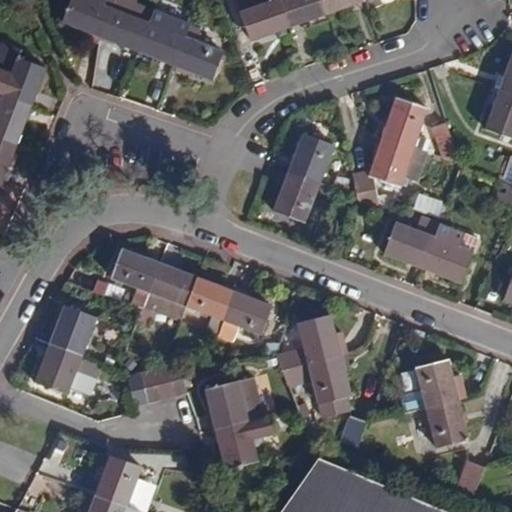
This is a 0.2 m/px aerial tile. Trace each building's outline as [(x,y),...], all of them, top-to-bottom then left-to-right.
[(101,38),(116,0),(70,0),(61,23),(86,33),(84,38),(100,44),(101,38)] [(138,4),(126,0),(116,0),(101,38),(139,53),(150,22),(133,15),(138,4)] [(279,0),(237,0),(252,43),(290,29),(279,0)] [(328,16),(322,0),(279,0),(290,29),(328,16)] [(366,3),(364,0),(322,0),(328,16),(366,3)] [(190,25),(154,11),(150,22),(139,53),(175,66),(190,25)] [(203,30),(190,25),(175,66),(214,81),(225,51),(199,40),(203,30)] [(0,93),(34,106),(49,67),(20,56),(23,48),(5,41),(0,53),(0,93)] [(511,56),(500,91),(511,95),(511,56)] [(511,95),(500,91),(486,130),(511,139),(511,95)] [(0,136),(20,144),(34,106),(0,93),(0,136)] [(396,98),(383,137),(416,149),(429,110),(396,98)] [(443,159),(462,167),(448,123),(432,128),(443,159)] [(302,134),(287,174),(320,186),(335,146),(302,134)] [(20,144),(0,136),(0,179),(6,181),(20,144)] [(354,174),(358,201),(360,201),(382,209),(376,179),(402,189),(406,178),(419,183),(430,154),(416,149),(383,137),(371,172),(354,174)] [(511,158),(502,183),(511,186),(511,158)] [(320,186),(287,174),(273,212),(306,224),(320,186)] [(416,211),(441,217),(444,202),(420,196),(416,211)] [(384,256),(423,271),(436,236),(397,222),(384,256)] [(436,236),(423,271),(462,285),(474,253),(463,248),(468,235),(441,224),(436,236)] [(482,241),(468,235),(463,248),(474,253),(477,254),(482,241)] [(145,310),(162,262),(123,248),(112,280),(137,288),(131,304),(145,310)] [(180,323),(186,307),(198,276),(162,262),(145,310),(139,325),(148,328),(154,313),(180,323)] [(205,337),(216,342),(220,332),(235,289),(198,276),(186,307),(211,317),(205,337)] [(235,289),(220,332),(232,337),(236,327),(261,335),(273,304),(235,289)] [(65,305),(50,344),(83,357),(98,318),(65,305)] [(308,365),(343,356),(340,346),(338,338),(332,316),(298,324),(308,365)] [(338,338),(340,346),(348,344),(346,337),(338,338)] [(83,357),(50,344),(35,382),(68,396),(78,372),(97,380),(103,365),(83,357)] [(340,346),(343,356),(350,355),(348,344),(340,346)] [(283,371),(289,386),(312,380),(322,419),(352,411),(349,396),(353,395),(343,356),(308,365),(283,371)] [(400,402),(403,414),(426,408),(460,399),(457,385),(464,384),(462,375),(455,377),(450,360),(415,369),(421,391),(404,395),(400,402)] [(188,394),(179,364),(167,366),(175,398),(188,394)] [(167,366),(163,367),(154,369),(162,401),(175,398),(167,366)] [(154,369),(141,373),(148,404),(162,401),(154,369)] [(129,376),(136,407),(148,404),(141,373),(129,376)] [(250,421),(266,417),(255,376),(205,389),(216,429),(250,421)] [(468,397),(464,384),(457,385),(460,399),(468,397)] [(460,399),(426,408),(436,449),(471,440),(460,399)] [(297,408),(301,418),(310,414),(307,404),(297,408)] [(339,446),(356,452),(366,426),(349,419),(339,446)] [(216,429),(210,431),(214,444),(219,443),(224,469),(259,461),(250,421),(216,429)] [(363,446),(370,449),(375,438),(367,435),(363,446)] [(110,456),(95,495),(130,507),(144,468),(110,456)] [(447,511),(319,458),(281,511),(447,511)] [(455,490),(474,497),(485,470),(486,468),(467,461),(455,490)] [(142,511),(130,507),(95,495),(88,511),(142,511)]
